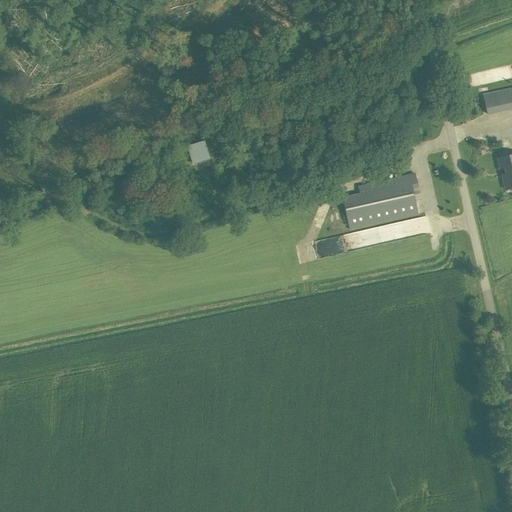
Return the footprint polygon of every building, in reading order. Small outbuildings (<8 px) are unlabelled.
[(487,115),(511,109),(511,88),(483,94),(487,115)] [(194,158),(208,153),(204,141),(190,146),(194,158)] [(511,188),(511,155),(498,159),(500,169),(504,168),(507,179),(503,180),(505,190),(511,188)] [(419,193),(415,173),(409,175),(409,174),(358,186),(359,194),(342,197),(349,230),(419,215),(414,194),(419,193)] [(345,213),(318,220),(322,234),(348,228),(345,213)]
